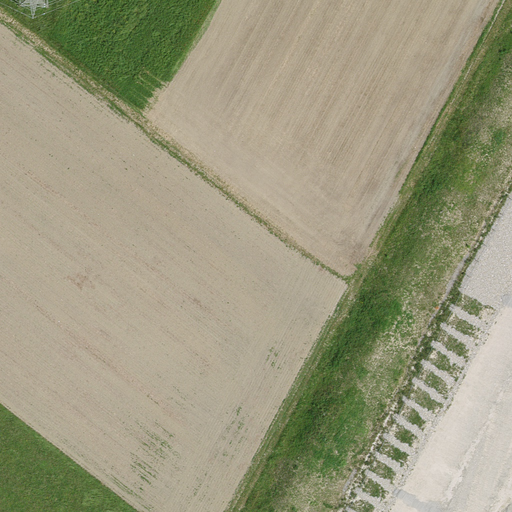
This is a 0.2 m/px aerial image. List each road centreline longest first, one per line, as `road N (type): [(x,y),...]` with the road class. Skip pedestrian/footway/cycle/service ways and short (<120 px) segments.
road 1 (track): [(357,292),(0,8)]
road 2 (track): [(511,7),(357,292)]
road 3 (track): [(357,292),(244,511)]
